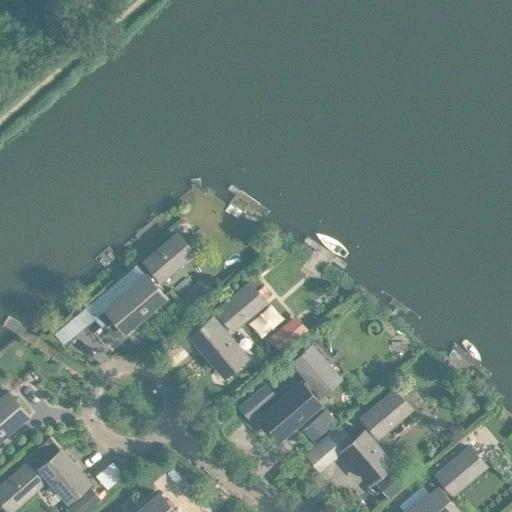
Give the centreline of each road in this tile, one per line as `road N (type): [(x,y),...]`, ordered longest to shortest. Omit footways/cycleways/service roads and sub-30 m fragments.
road 1 (residential): [(156,426),(163,399),(152,374),(128,361),(101,365),(78,399),(84,426),(106,443)]
road 2 (residential): [(283,511),(156,426)]
